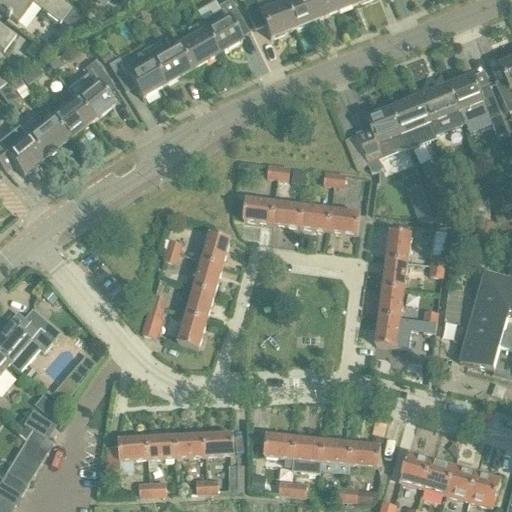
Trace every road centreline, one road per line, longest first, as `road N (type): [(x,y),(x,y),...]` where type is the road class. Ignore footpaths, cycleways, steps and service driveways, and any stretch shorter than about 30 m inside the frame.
road 1 (unclassified): [(511,438),(343,392),(172,384),(128,352),(32,237)]
road 2 (tertiary): [(483,0),(284,89),(32,237)]
